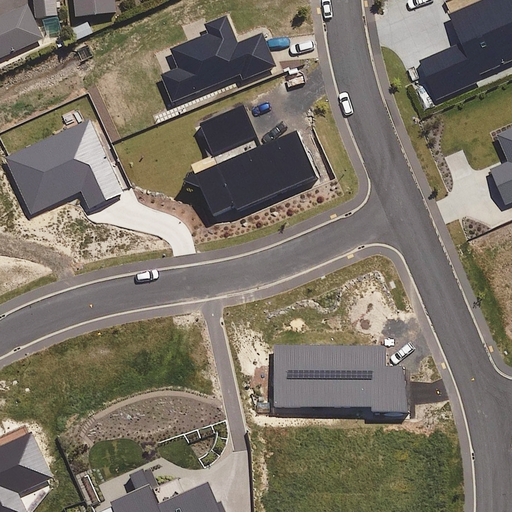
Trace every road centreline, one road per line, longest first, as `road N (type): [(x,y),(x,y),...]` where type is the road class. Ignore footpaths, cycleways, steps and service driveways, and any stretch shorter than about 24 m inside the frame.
road 1 (residential): [(0,335),(102,294),(273,264),(403,202)]
road 2 (residential): [(403,202),(489,424)]
road 3 (residential): [(341,0),(361,106),(403,202)]
